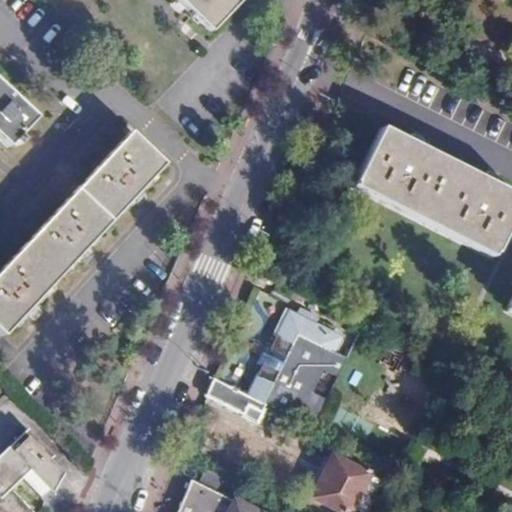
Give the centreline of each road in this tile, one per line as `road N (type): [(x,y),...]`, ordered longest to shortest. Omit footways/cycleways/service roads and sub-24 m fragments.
road 1 (secondary): [(108,511),(309,53)]
road 2 (residential): [(309,53),(511,161)]
